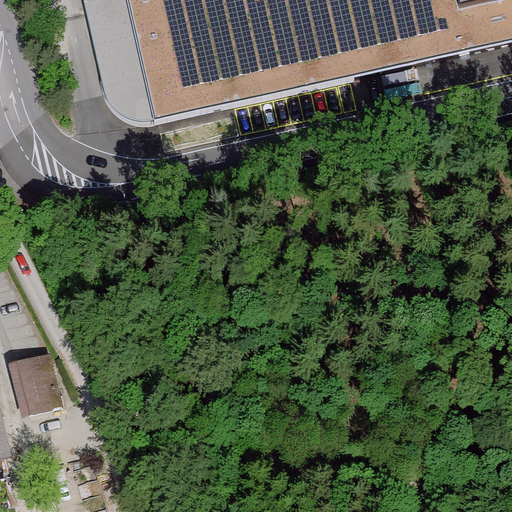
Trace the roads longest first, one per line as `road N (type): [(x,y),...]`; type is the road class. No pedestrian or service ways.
road 1 (track): [(91,395),(170,437),(249,459),(511,502)]
road 2 (track): [(0,212),(91,395)]
road 3 (track): [(91,395),(127,511)]
